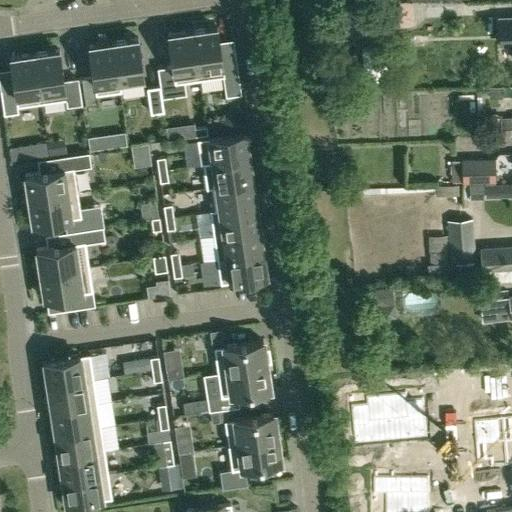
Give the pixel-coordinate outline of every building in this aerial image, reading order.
[(340,50),(339,20),(406,19),(405,3),(339,5),(339,3),(322,3),(322,24),(324,65),(341,65),(340,50)] [(429,16),(428,35),(439,36),(440,17),(429,16)] [(511,17),(499,18),(500,33),(511,32),(511,17)] [(217,26),(192,29),(199,78),(223,75),(226,93),(240,91),(234,55),(221,57),(217,26)] [(172,64),(157,66),(160,84),(161,96),(185,93),(184,81),(199,78),(192,29),(167,33),(172,64)] [(138,37),(113,41),(120,90),(121,90),(120,85),(144,82),(138,37)] [(93,78),(82,80),(85,104),(97,103),(95,94),(120,90),(113,41),(88,44),(93,78)] [(59,49),(34,52),(40,92),(41,97),(42,97),(43,102),(66,98),(67,104),(80,102),(77,77),(63,79),(59,49)] [(14,86),(1,88),(2,95),(3,107),(4,112),(17,110),(17,106),(43,102),(42,97),(41,97),(40,92),(34,52),(9,56),(11,68),(14,86)] [(150,112),(163,110),(161,96),(160,84),(146,86),(150,112)] [(511,117),(501,117),(501,137),(511,137),(511,117)] [(194,127),(195,135),(207,133),(206,125),(194,127)] [(110,132),(112,147),(127,144),(125,130),(110,132)] [(203,162),(248,156),(245,131),(204,137),(207,161),(202,161),(203,162)] [(31,141),(34,157),(48,155),(45,140),(31,141)] [(40,171),(24,174),(28,198),(77,191),(74,166),(89,164),(88,152),(60,156),(62,168),(40,171)] [(158,169),(166,168),(164,156),(156,157),(158,169)] [(206,186),(252,180),(248,156),(203,162),(206,186)] [(494,158),(461,159),(461,160),(461,180),(462,181),(469,181),(469,183),(494,182),(495,182),(494,158)] [(461,180),(461,160),(451,160),(452,174),(452,180),(461,180)] [(160,181),(168,180),(166,168),(158,169),(160,181)] [(210,210),(255,203),(252,180),(206,186),(206,187),(211,186),(214,208),(209,209),(210,210)] [(494,182),(469,183),(469,196),(511,195),(511,183),(494,183),(494,182)] [(77,191),(28,198),(32,223),(65,218),(66,231),(71,230),(102,225),(103,225),(100,204),(80,207),(77,191)] [(165,217),(173,215),(171,203),(163,205),(165,217)] [(213,234),(259,227),(255,203),(210,210),(213,234)] [(167,228),(175,227),(173,215),(165,217),(167,228)] [(151,218),(152,230),(161,229),(159,216),(151,218)] [(450,265),(475,262),(472,218),(447,220),(450,265)] [(73,242),(36,248),(39,273),(88,265),(85,242),(104,239),(102,225),(71,230),(73,242)] [(217,257),(262,251),(259,227),(213,234),(217,257)] [(481,271),(511,269),(511,244),(479,247),(481,271)] [(172,264),(180,263),(178,251),(170,252),(172,264)] [(220,282),(266,275),(262,251),(217,257),(220,282)] [(152,256),(155,271),(167,270),(164,254),(152,256)] [(173,276),(182,275),(180,263),(172,264),(173,276)] [(88,265),(39,273),(43,297),(68,294),(92,290),(88,265)] [(92,290),(68,294),(71,308),(94,305),(92,290)] [(508,295),(479,299),(482,321),(510,317),(508,297),(508,296),(508,295)] [(380,305),(381,318),(395,317),(393,303),(380,305)] [(263,339),(214,346),(217,371),(266,364),(266,361),(270,360),(268,348),(264,348),(263,339)] [(89,353),(44,360),(48,384),(107,375),(109,375),(105,351),(89,354),(89,353)] [(152,368),(160,367),(157,355),(150,356),(152,368)] [(139,357),(141,369),(150,368),(148,356),(139,357)] [(217,371),(204,373),(209,409),(210,409),(218,408),(238,405),(236,393),(270,388),(266,364),(217,371)] [(153,380),(161,379),(160,367),(152,368),(153,380)] [(107,375),(48,384),(51,408),(110,399),(107,375)] [(415,393),(392,394),(395,427),(419,424),(415,393)] [(392,394),(367,396),(368,430),(395,427),(392,394)] [(110,399),(51,408),(55,432),(100,425),(114,423),(110,399)] [(159,416),(167,415),(165,403),(157,404),(159,416)] [(218,408),(210,409),(211,421),(219,420),(218,408)] [(273,412),(224,419),(228,444),(277,437),(273,412)] [(160,428),(168,427),(167,415),(159,416),(160,428)] [(504,419),(475,422),(478,463),(508,460),(504,419)] [(100,425),(55,432),(58,456),(104,449),(100,425)] [(231,468),(220,470),(222,486),(246,483),(243,467),(281,462),(277,437),(228,444),(231,468)] [(104,449),(58,456),(62,479),(108,472),(104,449)] [(165,463),(173,462),(172,450),(164,451),(165,463)] [(108,472),(62,479),(66,504),(111,497),(108,472)] [(373,477),(373,493),(375,493),(386,493),(385,511),(427,511),(427,477),(392,477),(392,474),(392,473),(375,473),(375,474),(375,477),(373,477)] [(186,511),(231,511),(230,502),(186,509),(186,511)]
